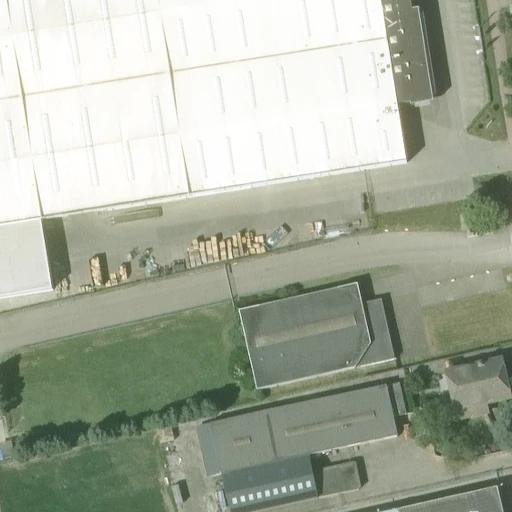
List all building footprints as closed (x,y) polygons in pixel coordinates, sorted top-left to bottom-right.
[(0,0),(0,229),(364,171),(407,164),(398,107),(427,102),(412,1),(415,0),(0,0)] [(395,361),(382,301),(362,305),(358,286),(240,312),(257,391),(395,361)] [(502,360),(445,373),(457,423),(490,416),(487,405),(511,399),(502,360)] [(400,384),(263,413),(197,429),(208,478),(221,475),(229,511),(263,511),(318,500),(362,491),(357,464),(314,473),(310,456),(398,437),(394,417),(407,415),(400,384)] [(458,463),(462,450),(447,444),(442,458),(458,463)] [(502,511),(498,490),(399,511),(502,511)]
